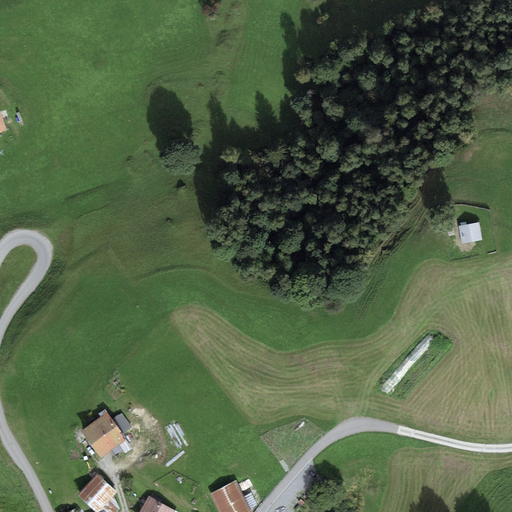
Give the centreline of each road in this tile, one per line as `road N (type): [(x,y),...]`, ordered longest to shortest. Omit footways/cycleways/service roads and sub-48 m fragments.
road 1 (unclassified): [(260,511),(307,460),(354,429),(511,446)]
road 2 (unclassified): [(0,255),(24,236),(45,253),(0,332)]
